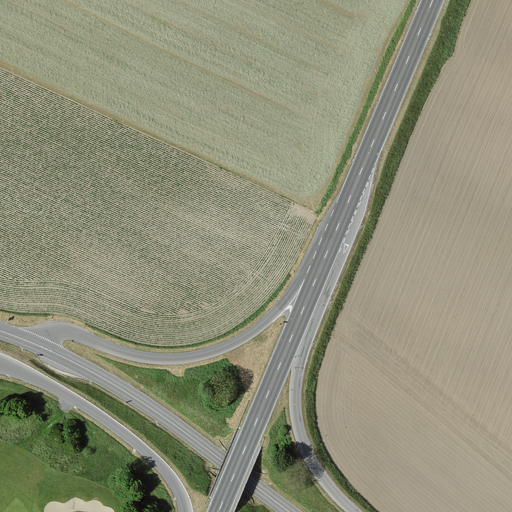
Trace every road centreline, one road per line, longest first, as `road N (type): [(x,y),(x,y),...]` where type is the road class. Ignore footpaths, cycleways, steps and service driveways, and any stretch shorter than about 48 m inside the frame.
road 1 (primary): [(318,270),(246,336),(210,352),(141,356),(60,329),(34,343)]
road 2 (secondary): [(290,511),(139,399),(34,343)]
road 3 (primary): [(318,270),(432,0)]
road 4 (primary): [(0,363),(57,389),(136,443),(167,472),(185,511)]
road 5 (primary): [(354,511),(324,480),(298,429),(295,386),(309,294)]
road 6 (primary): [(218,511),(309,294)]
